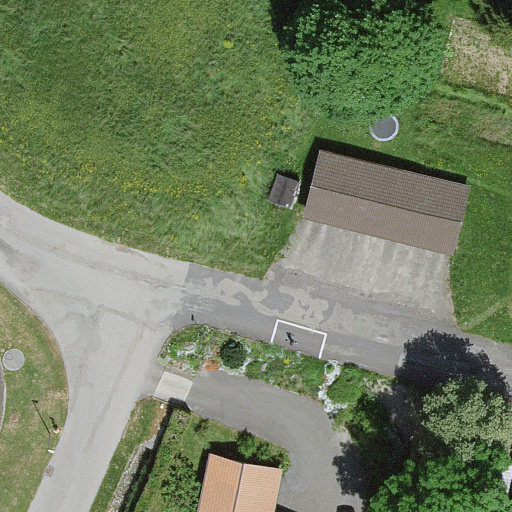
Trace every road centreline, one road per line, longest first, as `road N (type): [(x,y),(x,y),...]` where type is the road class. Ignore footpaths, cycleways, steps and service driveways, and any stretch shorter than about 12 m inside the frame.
road 1 (residential): [(511,379),(155,290)]
road 2 (residential): [(60,511),(155,290)]
road 3 (residential): [(155,290),(0,234)]
